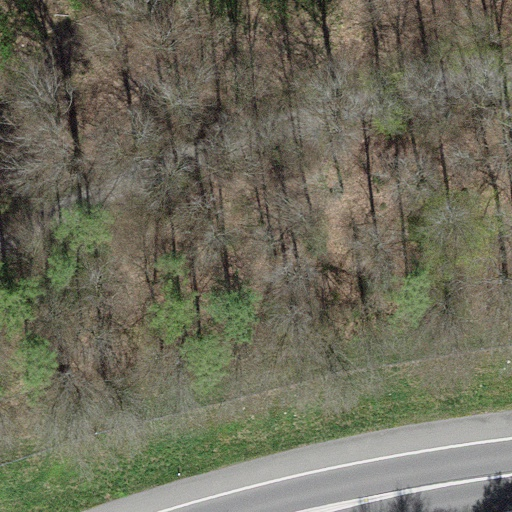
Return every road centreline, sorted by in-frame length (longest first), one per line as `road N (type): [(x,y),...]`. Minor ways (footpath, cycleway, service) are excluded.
road 1 (track): [(511,78),(294,125),(0,243)]
road 2 (motorway): [(511,472),(368,477),(218,511)]
road 3 (motorway): [(511,478),(388,511)]
